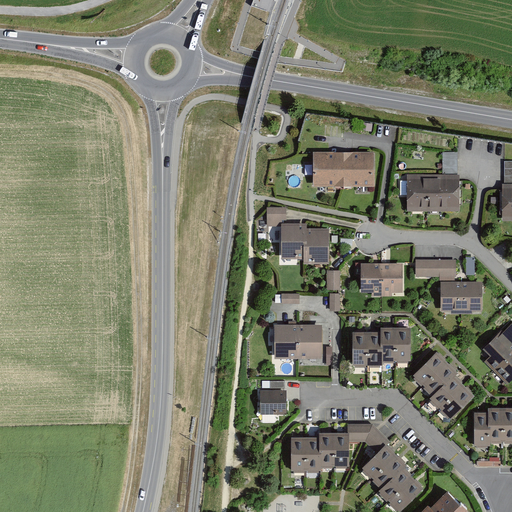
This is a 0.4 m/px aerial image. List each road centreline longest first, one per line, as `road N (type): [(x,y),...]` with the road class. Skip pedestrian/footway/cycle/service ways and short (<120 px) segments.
road 1 (unclassified): [(142,511),(161,385),(162,159)]
road 2 (tertiary): [(511,118),(251,77)]
road 3 (residential): [(511,287),(471,243),(376,236)]
